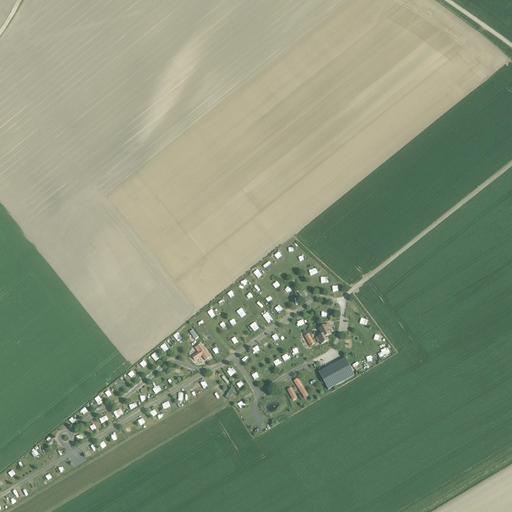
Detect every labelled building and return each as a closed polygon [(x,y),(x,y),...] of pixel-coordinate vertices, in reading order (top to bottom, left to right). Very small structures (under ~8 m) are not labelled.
[(254,294),(258,291),(255,285),(250,288),(254,294)] [(256,312),(260,308),(255,303),(251,308),(256,312)] [(201,310),(206,316),(211,312),(206,306),(201,310)] [(319,329),(322,335),(316,338),(318,342),(320,341),(322,344),(329,341),(327,336),(331,334),(327,325),(319,329)] [(185,332),(191,340),(195,337),(189,329),(185,332)] [(314,344),(309,334),(305,336),(310,346),(314,344)] [(161,351),(164,348),(159,343),(156,347),(161,351)] [(210,358),(201,344),(195,348),(198,353),(192,357),(194,361),(201,356),(204,361),(210,358)] [(366,360),(370,356),(366,351),(361,355),(366,360)] [(354,376),(345,358),(318,373),(328,390),(354,376)] [(303,383),(307,389),(313,385),(309,379),(303,383)] [(302,386),(298,388),(304,398),(308,395),(302,386)] [(291,388),(287,390),(292,400),(297,398),(291,388)] [(101,393),(105,398),(109,395),(105,390),(101,393)] [(95,396),(88,401),(90,405),(98,399),(95,396)] [(86,446),(83,451),(89,455),(92,450),(86,446)]
